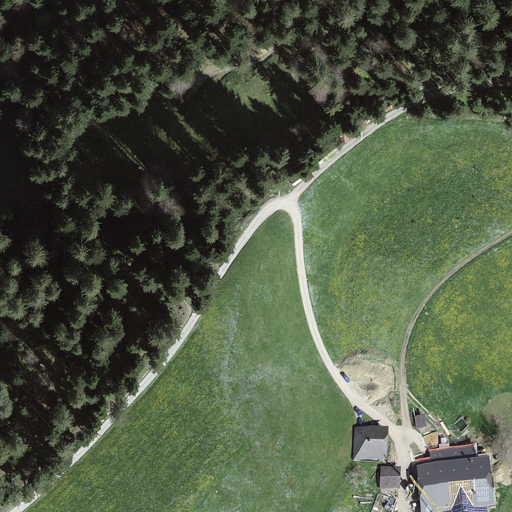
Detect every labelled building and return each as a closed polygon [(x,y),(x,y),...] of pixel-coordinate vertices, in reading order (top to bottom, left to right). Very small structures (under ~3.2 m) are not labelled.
[(339,131),(340,139),(348,139),(347,130),(339,131)] [(417,419),(418,429),(426,428),(425,418),(417,419)] [(356,433),(355,454),(383,456),(385,435),(356,433)] [(448,511),(478,511),(478,505),(484,505),(479,466),(474,467),(473,463),(469,464),(468,456),(448,458),(449,466),(443,466),(428,473),(420,475),(423,500),(431,499),(432,507),(448,505),(448,511)] [(382,488),(398,489),(399,469),(383,468),(382,488)]
